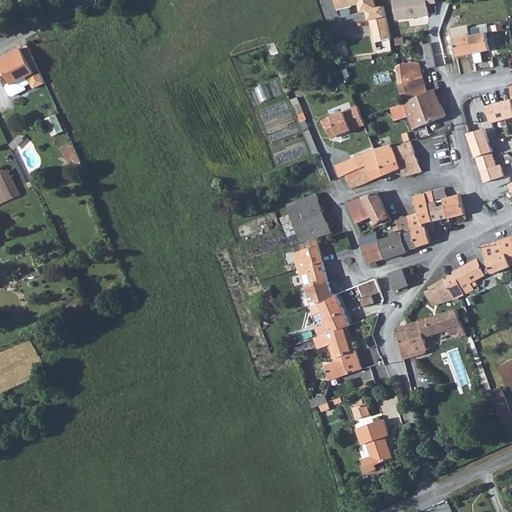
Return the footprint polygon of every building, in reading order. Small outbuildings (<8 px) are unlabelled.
[(334,0),(337,12),(357,7),(363,6),(364,14),(370,43),(386,40),(379,8),(373,9),(371,0),(334,0)] [(437,0),(396,0),(399,19),(431,15),(429,2),(437,1),(437,0)] [(484,34),(468,37),(472,54),(488,50),(488,48),(491,48),(488,35),(485,35),(484,34)] [(472,54),(468,37),(452,41),(456,58),(472,54)] [(421,46),(428,68),(435,67),(431,53),(428,44),(421,46)] [(32,52),(29,47),(2,60),(13,82),(15,84),(29,77),(32,82),(39,78),(37,73),(39,70),(32,52)] [(431,53),(435,67),(443,64),(440,50),(431,53)] [(394,72),(397,85),(421,79),(417,66),(394,72)] [(15,84),(13,82),(9,83),(9,86),(12,93),(15,94),(28,87),(27,84),(32,82),(29,77),(15,84)] [(397,85),(401,102),(427,92),(421,79),(397,85)] [(427,92),(401,102),(406,114),(412,131),(446,117),(435,90),(427,92)] [(511,100),(488,107),(493,124),(511,118),(511,100)] [(401,102),(387,107),(392,120),(406,114),(401,102)] [(359,107),(323,121),(332,137),(365,124),(359,107)] [(468,134),(476,159),(482,174),(497,169),(492,154),(485,130),(468,134)] [(411,142),(393,147),(402,167),(404,175),(409,174),(411,179),(425,175),(424,170),(411,142)] [(72,167),(83,163),(73,143),(63,147),(72,167)] [(391,144),(374,150),(384,175),(402,167),(393,147),(391,144)] [(384,175),(374,150),(334,166),(339,177),(345,174),(366,166),(373,180),(384,175)] [(323,163),(330,178),(332,177),(327,161),(323,163)] [(345,174),(350,189),(373,180),(366,166),(345,174)] [(485,183),(488,182),(505,177),(501,167),(497,169),(482,174),(485,183)] [(12,173),(0,178),(0,179),(8,197),(21,192),(12,173)] [(435,201),(443,199),(447,198),(444,187),(433,190),(435,201)] [(424,192),(427,203),(435,201),(433,190),(424,192)] [(418,212),(423,224),(432,223),(427,203),(424,192),(412,195),(418,212)] [(368,208),(382,200),(378,193),(364,200),(368,208)] [(303,242),(318,237),(332,232),(317,194),(288,203),(303,242)] [(443,199),(448,219),(464,214),(460,195),(447,198),(443,199)] [(427,203),(432,223),(448,219),(443,199),(435,201),(427,203)] [(390,218),(382,200),(368,208),(368,209),(372,217),(375,225),(390,218)] [(372,217),(368,209),(353,215),(357,223),(372,217)] [(412,230),(418,248),(431,244),(427,229),(425,229),(423,224),(418,212),(407,215),(412,230)] [(400,231),(401,234),(412,230),(407,215),(404,216),(404,215),(396,218),(400,231)] [(404,242),(408,252),(418,248),(412,230),(401,234),(404,242)] [(380,242),(385,261),(408,253),(408,252),(404,242),(401,234),(400,231),(385,237),(386,240),(380,242)] [(362,241),(364,247),(380,242),(378,236),(362,241)] [(511,261),(511,244),(510,238),(483,247),(492,273),(495,273),(510,264),(510,263),(511,261)] [(310,273),(318,302),(335,295),(318,239),(294,246),(295,250),(300,248),(301,251),(303,250),(308,267),(303,268),(304,274),(310,273)] [(377,263),(385,261),(380,242),(364,247),(369,265),(371,265),(373,269),(379,267),(377,263)] [(484,274),(478,260),(454,273),(456,276),(464,293),(472,289),(473,292),(478,289),(476,284),(475,279),(480,277),(484,274)] [(412,268),(404,271),(408,283),(409,286),(417,282),(412,268)] [(408,283),(404,271),(391,275),(395,288),(408,283)] [(447,281),(454,298),(464,293),(456,276),(447,281)] [(426,291),(431,303),(436,300),(440,298),(442,302),(454,298),(447,281),(445,279),(430,287),(431,289),(426,291)] [(382,291),(378,281),(368,284),(360,287),(364,297),(372,295),(382,291)] [(264,292),(269,303),(274,301),(270,290),(264,292)] [(314,328),(318,337),(320,336),(344,328),(347,327),(351,325),(338,294),(335,295),(318,302),(319,303),(310,306),(312,311),(316,310),(317,313),(322,310),(326,320),(324,322),(324,324),(314,328)] [(362,298),(364,306),(375,302),(372,295),(364,297),(362,298)] [(401,344),(405,359),(428,352),(423,337),(440,332),(442,337),(459,332),(460,337),(466,335),(458,308),(408,323),(413,341),(401,344)] [(467,314),(472,329),(480,326),(475,311),(467,314)] [(399,333),(401,344),(413,341),(408,323),(404,325),(399,333)] [(357,350),(347,327),(344,328),(353,351),(357,350)] [(344,328),(320,336),(324,347),(328,345),(334,362),(325,366),(329,380),(366,367),(359,349),(357,350),(353,351),(344,328)] [(511,385),(511,361),(500,367),(510,386),(511,385)] [(330,394),(332,400),(345,395),(343,389),(330,394)] [(493,393),(504,423),(511,420),(511,410),(507,395),(500,398),(497,391),(493,393)] [(370,415),(366,404),(353,408),(357,420),(370,415)] [(388,435),(383,420),(357,429),(363,444),(366,443),(371,456),(365,458),(371,472),(380,469),(378,463),(393,458),(385,436),(388,435)]
